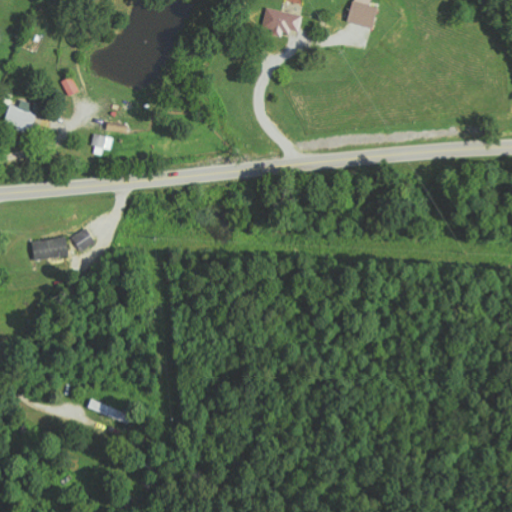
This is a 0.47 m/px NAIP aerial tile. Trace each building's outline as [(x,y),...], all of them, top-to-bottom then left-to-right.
[(375,28),(380,8),(371,5),(372,0),(355,0),(350,21),(375,28)] [(81,91),(73,76),(62,82),(70,97),(81,91)] [(20,107),(12,104),(6,123),(32,133),(39,114),(31,111),(34,104),(23,100),(20,107)] [(113,150),(115,138),(97,134),(93,153),(103,155),(105,148),(113,150)] [(74,235),(83,251),(96,243),(87,227),(74,235)] [(70,256),(68,238),(35,241),(37,260),(70,256)] [(90,410),(127,421),(130,413),(92,402),(90,410)]
